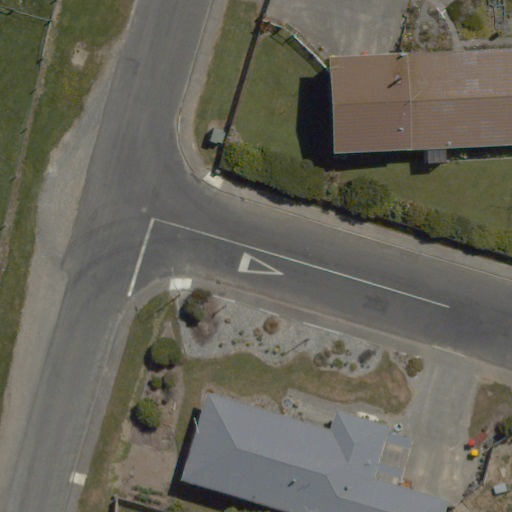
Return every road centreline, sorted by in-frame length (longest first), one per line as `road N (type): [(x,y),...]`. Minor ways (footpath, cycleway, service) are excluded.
road 1 (residential): [(118,204),(511,323)]
road 2 (residential): [(31,511),(118,204)]
road 3 (residential): [(118,204),(178,0)]
